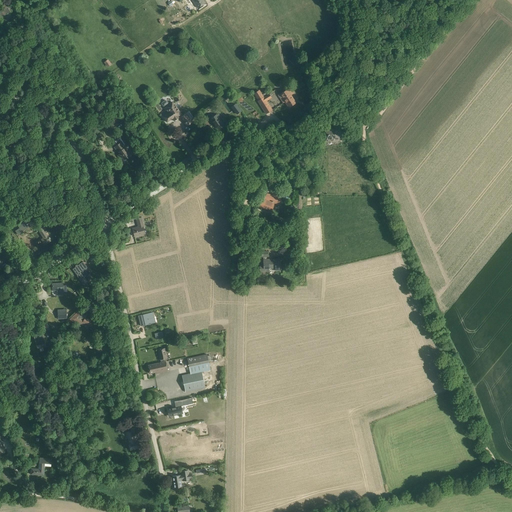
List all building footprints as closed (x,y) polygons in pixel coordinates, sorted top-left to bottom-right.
[(7,6),(3,9),(6,14),(10,12),(10,11),(12,10),(11,8),(10,6),(13,4),(11,0),(6,3),(8,7),(7,7),(7,6)] [(192,0),(198,8),(205,3),(203,0),(192,0)] [(123,81),(118,74),(114,77),(119,83),(123,81)] [(291,95),(294,93),(290,87),(280,94),(288,107),(296,103),(291,95)] [(269,94),(264,97),(259,90),(253,93),(258,101),(263,109),(266,114),(272,110),(269,106),(266,101),(271,98),(269,94)] [(162,102),(161,104),(163,107),(164,107),(163,108),(168,114),(163,117),(167,123),(172,120),(173,122),(179,118),(178,117),(180,116),(181,117),(182,116),(181,114),(182,114),(175,105),(172,102),(168,105),(168,104),(168,102),(167,100),(165,100),(162,102)] [(231,107),(237,114),(241,111),(236,104),(231,107)] [(109,118),(113,124),(121,118),(117,112),(109,118)] [(186,114),(180,118),(186,127),(192,122),(186,114)] [(218,130),(224,125),(217,114),(210,119),(218,130)] [(339,135),(339,131),(337,124),(333,125),(334,129),(327,131),(326,126),(322,127),(325,142),(328,142),(328,140),(331,139),(331,140),(332,140),(333,140),(334,139),(334,138),(336,138),(337,140),(340,139),(339,135)] [(128,152),(123,145),(125,144),(120,137),(115,141),(118,145),(114,147),(118,153),(119,152),(120,154),(118,155),(122,161),(126,158),(125,157),(126,157),(127,158),(132,155),(129,150),(128,152)] [(145,163),(139,167),(143,172),(149,168),(145,163)] [(278,203),(280,198),(266,194),(264,200),(265,200),(265,202),(258,200),(256,206),(271,210),(274,202),(278,203)] [(145,234),(143,227),(144,227),(142,217),(136,219),(138,227),(132,229),(135,236),(141,234),(141,235),(145,234)] [(18,225),(22,231),(31,225),(27,219),(18,225)] [(44,245),(51,241),(47,236),(44,230),(46,228),(42,223),(37,226),(39,230),(43,238),(41,239),(44,245)] [(9,252),(13,249),(9,242),(4,245),(9,252)] [(97,251),(94,246),(84,254),(87,259),(97,251)] [(0,264),(9,259),(5,253),(0,256),(0,264)] [(268,260),(266,260),(263,260),(263,265),(259,265),(260,272),(269,271),(269,269),(275,268),(275,270),(280,270),(280,260),(268,260)] [(83,271),(83,270),(87,268),(83,262),(73,269),(77,275),(77,276),(84,284),(90,280),(90,278),(88,276),(87,276),(86,277),(82,272),(83,271)] [(67,294),(66,285),(63,286),(62,283),(52,283),(53,291),(57,290),(57,295),(67,294)] [(86,317),(87,313),(83,307),(69,319),(83,325),(84,324),(94,328),(96,325),(90,322),(91,320),(86,317)] [(151,313),(138,316),(141,326),(153,323),(151,313)] [(47,347),(46,344),(42,332),(39,332),(40,333),(37,334),(34,335),(37,346),(41,344),(42,348),(47,347)] [(158,350),(161,362),(164,362),(163,359),(167,358),(165,348),(158,350)] [(187,358),(189,366),(208,362),(207,354),(187,358)] [(166,361),(164,362),(161,362),(148,365),(150,374),(155,372),(155,374),(162,373),(168,371),(166,361)] [(186,392),(205,388),(201,371),(182,375),(186,392)] [(206,398),(206,402),(221,399),(221,401),(225,400),(223,394),(220,395),(206,398)] [(175,406),(167,408),(169,416),(182,414),(180,406),(193,403),(191,396),(178,399),(179,402),(175,403),(175,406)] [(126,432),(130,450),(139,447),(137,441),(136,441),(133,430),(126,432)] [(31,474),(44,475),(45,463),(51,464),(51,459),(39,458),(39,463),(41,463),(41,469),(31,468),(31,474)] [(191,473),(189,474),(189,470),(180,471),(181,475),(172,476),(174,488),(182,487),(181,480),(182,480),(190,479),(192,478),(191,473)]
